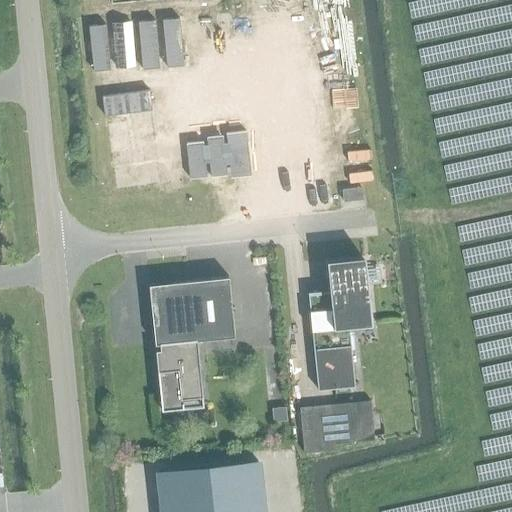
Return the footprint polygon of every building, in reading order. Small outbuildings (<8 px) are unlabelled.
[(246,0),(251,75),(295,72),(291,8),(300,8),(299,0),(246,0)] [(335,81),(318,82),(319,100),(336,99),(335,81)] [(305,83),(285,84),(286,140),(307,139),(305,83)] [(268,85),(250,85),(252,141),(270,140),(268,85)] [(271,173),(270,146),(257,146),(258,174),(271,173)] [(259,205),(279,204),(278,181),(258,182),(259,205)] [(361,188),(342,190),(343,202),(362,200),(361,188)] [(348,324),(370,322),(364,263),(327,266),(330,306),(309,308),(317,388),(354,384),(348,324)] [(234,336),(228,276),(168,283),(169,287),(159,289),(158,283),(148,285),(149,294),(154,294),(157,324),(152,324),(154,344),(159,344),(160,350),(155,350),(160,410),(182,408),(181,398),(201,396),(196,340),(234,336)] [(330,404),(299,408),(303,453),(335,450),(334,444),(373,440),(369,400),(330,404)] [(272,423),(286,421),(285,407),(271,409),(272,423)] [(262,511),(257,462),(158,472),(162,511),(262,511)]
